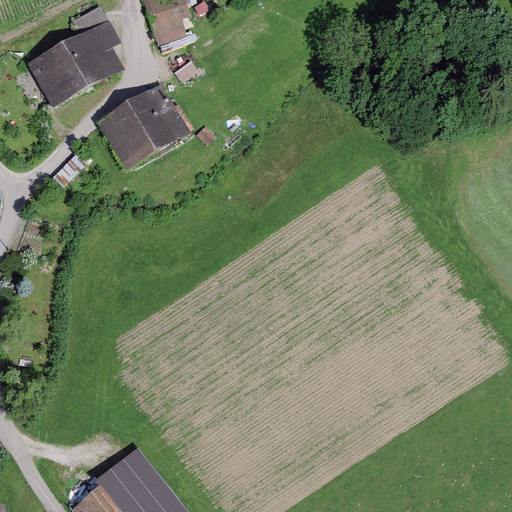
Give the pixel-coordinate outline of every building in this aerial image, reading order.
[(186,0),(147,0),(148,0),(157,42),(194,34),(186,0)] [(101,32),(29,68),(52,114),(124,77),(101,32)] [(164,93),(101,127),(127,176),(191,142),(164,93)] [(191,511),(140,446),(101,477),(111,489),(128,511),(191,511)] [(128,511),(111,489),(81,511),(128,511)]
